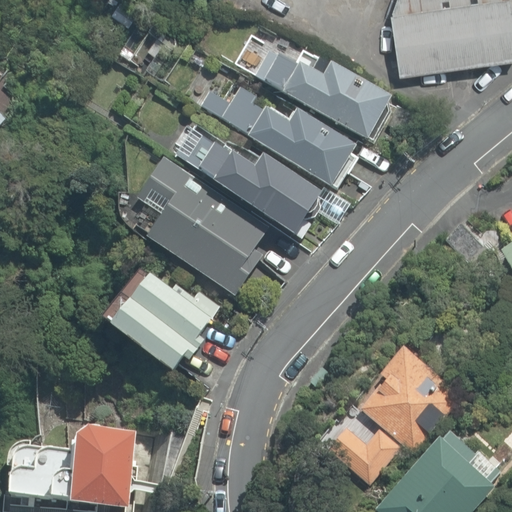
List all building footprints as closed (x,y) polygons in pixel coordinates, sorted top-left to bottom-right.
[(511,0),(397,0),(393,12),(401,73),(511,57),(511,0)] [(299,68),(268,56),(254,80),(365,143),(391,105),(305,58),(299,68)] [(249,103),(235,91),(217,120),(330,191),(355,151),(293,112),(283,121),(249,103)] [(320,193),(196,125),(174,160),(291,232),(320,193)] [(268,227),(154,155),(129,195),(154,211),(139,235),(235,295),(263,251),(253,245),(268,227)] [(511,242),(494,253),(511,281),(511,242)] [(206,316),(139,272),(119,298),(188,341),(206,316)] [(188,341),(119,298),(95,325),(168,370),(188,341)] [(457,398),(394,346),(315,446),(360,487),(457,398)] [(127,433),(76,426),(66,436),(63,502),(121,505),(127,433)] [(456,511),(488,476),(436,432),(359,511),(360,511),(456,511)]
